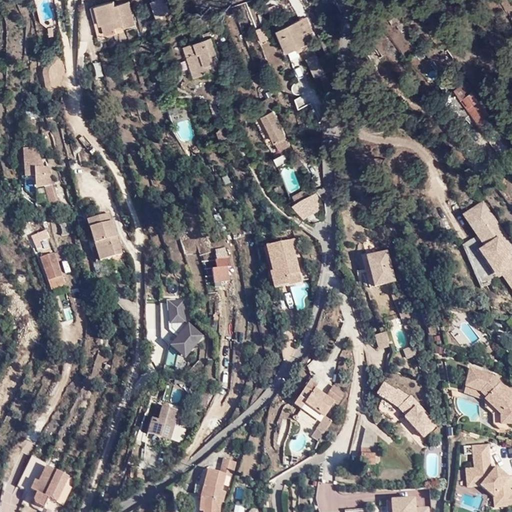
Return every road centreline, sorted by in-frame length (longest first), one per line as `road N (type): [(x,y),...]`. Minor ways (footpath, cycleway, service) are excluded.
road 1 (residential): [(116,511),(253,410),(302,342),(327,262),(329,137),(352,0)]
road 2 (track): [(327,262),(359,361),(354,406),(331,456)]
road 3 (track): [(83,511),(138,363)]
road 4 (track): [(327,235),(268,196),(231,120)]
road 5 (track): [(5,511),(26,445),(66,372)]
